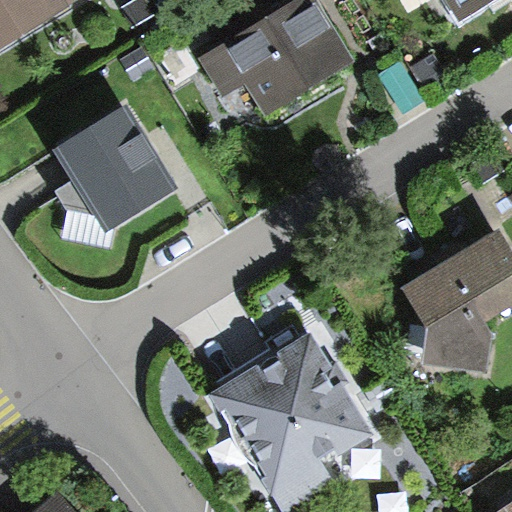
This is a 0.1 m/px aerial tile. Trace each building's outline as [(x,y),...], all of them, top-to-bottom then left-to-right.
[(0,0),(0,37),(61,0),(0,0)] [(312,0),(278,0),(194,55),(219,94),(237,82),(259,117),(350,58),(312,0)] [(438,0),(449,19),(483,0),(438,0)] [(102,224),(170,181),(119,102),(44,150),(67,185),(74,181),(102,224)] [(511,263),(491,228),(391,286),(416,326),(413,363),(477,373),(483,317),(511,299),(511,263)] [(301,329),(200,394),(276,511),(293,511),(332,488),(317,465),(368,432),(301,329)] [(73,511),(59,495),(38,511),(73,511)] [(511,511),(511,496),(486,511),(511,511)]
